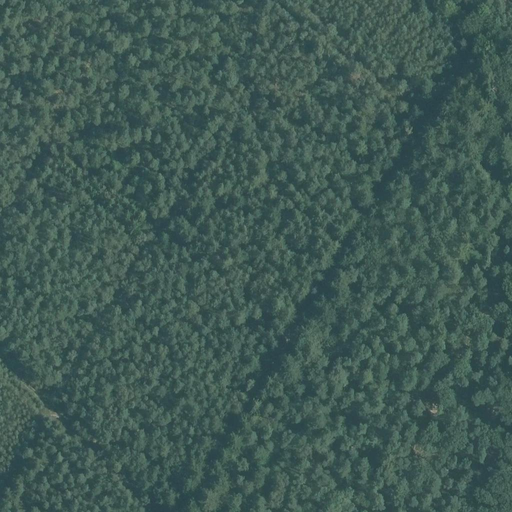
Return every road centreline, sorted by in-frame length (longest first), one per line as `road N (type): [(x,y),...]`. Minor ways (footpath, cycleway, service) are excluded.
road 1 (track): [(484,43),(187,511)]
road 2 (track): [(296,338),(50,143),(128,0)]
road 3 (track): [(0,356),(151,511)]
